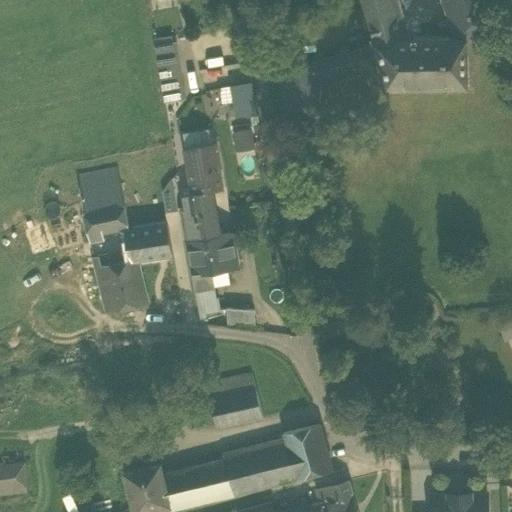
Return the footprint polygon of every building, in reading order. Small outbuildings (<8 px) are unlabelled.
[(362,0),(374,40),(403,40),(391,0),(362,0)] [(452,0),(463,32),(487,24),(479,0),(452,0)] [(380,62),(387,87),(467,86),(466,38),(403,40),(374,40),(375,46),(380,62)] [(155,47),(164,97),(184,94),(175,44),(155,47)] [(375,46),(318,62),(317,58),(279,65),(290,123),(329,116),(321,77),(380,62),(375,46)] [(248,59),(231,63),(236,83),(253,79),(248,59)] [(220,88),(223,102),(233,100),(237,118),(260,112),(252,80),(220,88)] [(234,130),(236,151),(254,149),(252,128),(234,130)] [(186,149),(194,193),(212,190),(223,188),(216,144),(186,149)] [(88,230),(90,243),(104,240),(101,227),(129,222),(118,167),(77,175),(88,230)] [(163,191),(166,212),(179,210),(173,178),(163,191)] [(182,208),(188,240),(220,235),(212,190),(194,193),(184,194),(186,208),(182,208)] [(131,260),(131,261),(139,260),(173,255),(168,224),(126,231),(131,260)] [(188,240),(193,272),(210,270),(237,266),(232,234),(232,233),(220,235),(188,240)] [(94,257),(96,266),(102,265),(99,256),(94,257)] [(96,266),(107,313),(148,304),(139,260),(131,261),(131,260),(102,265),(96,266)] [(216,310),(210,270),(193,272),(192,272),(198,313),(216,310)] [(229,326),(256,330),(255,309),(227,308),(229,326)] [(207,383),(211,398),(257,388),(254,372),(207,383)] [(211,398),(217,428),(264,417),(257,388),(211,398)] [(283,432),(285,437),(295,478),(332,469),(320,423),(283,432)] [(233,493),(295,478),(285,437),(252,445),(222,453),(223,458),(224,458),(233,493)] [(171,508),(233,493),(224,458),(223,458),(163,473),(170,505),(171,508)] [(0,495),(27,492),(23,462),(0,465),(0,495)] [(125,472),(134,511),(138,511),(170,505),(163,473),(161,463),(125,472)] [(322,501),(311,504),(313,511),(356,511),(348,480),(334,483),(318,488),(322,501)] [(487,511),(487,493),(433,495),(433,511),(487,511)] [(237,511),(274,511),(271,503),(237,511)]
